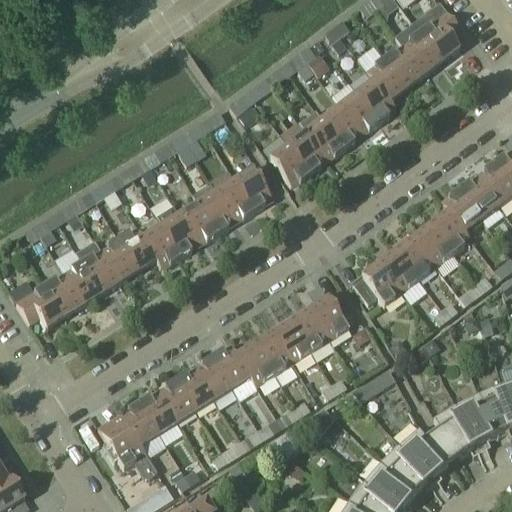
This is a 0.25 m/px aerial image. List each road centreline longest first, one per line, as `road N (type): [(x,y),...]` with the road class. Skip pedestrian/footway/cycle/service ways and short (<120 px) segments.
road 1 (residential): [(511,98),(313,247),(33,419)]
road 2 (tertiary): [(69,82),(129,62),(215,0)]
road 3 (tertiary): [(167,0),(69,82)]
